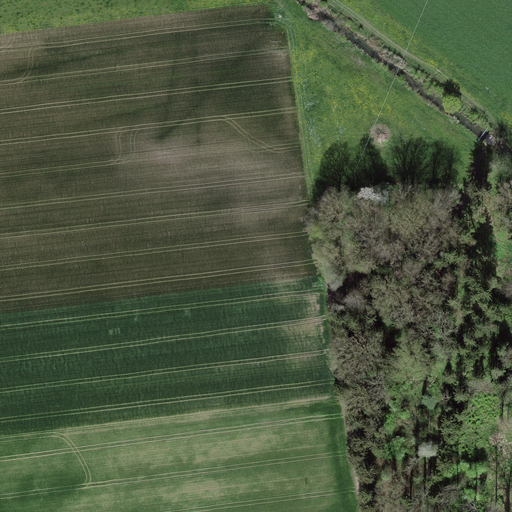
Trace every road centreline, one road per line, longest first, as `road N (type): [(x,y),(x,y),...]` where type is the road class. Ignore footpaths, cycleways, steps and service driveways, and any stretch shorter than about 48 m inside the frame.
road 1 (track): [(363,511),(315,207)]
road 2 (track): [(330,298),(462,213),(498,131)]
